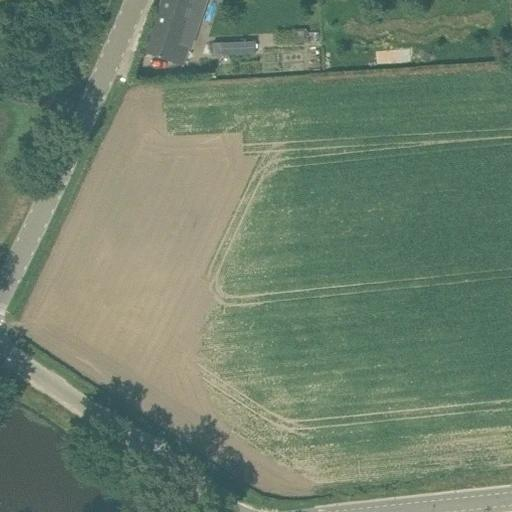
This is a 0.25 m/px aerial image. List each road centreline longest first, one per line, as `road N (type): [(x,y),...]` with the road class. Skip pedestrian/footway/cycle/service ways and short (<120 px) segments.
road 1 (unclassified): [(0,300),(133,0)]
road 2 (unclassified): [(227,511),(0,348)]
road 3 (tertiary): [(373,511),(511,497)]
